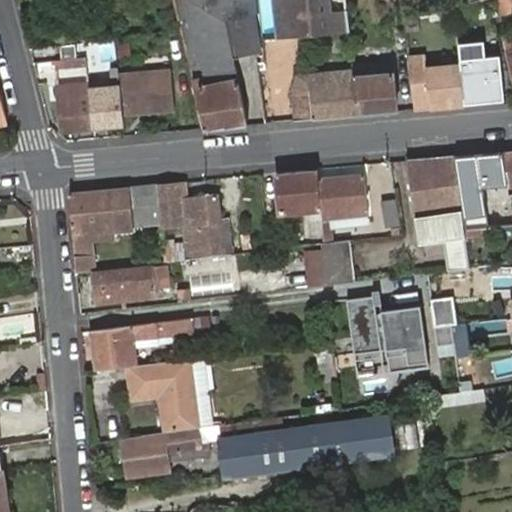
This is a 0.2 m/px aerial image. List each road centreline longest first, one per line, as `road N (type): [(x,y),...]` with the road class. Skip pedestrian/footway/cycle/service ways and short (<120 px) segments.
road 1 (tertiary): [(511,123),(42,167)]
road 2 (residential): [(42,167),(74,511)]
road 3 (residential): [(0,4),(42,167)]
